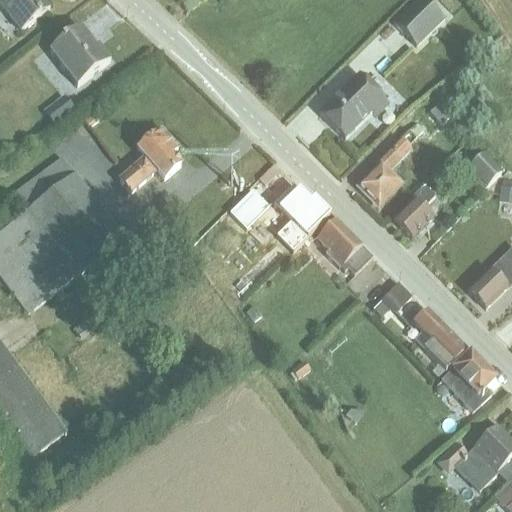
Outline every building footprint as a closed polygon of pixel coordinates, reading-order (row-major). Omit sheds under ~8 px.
[(39,0),(0,0),(0,10),(20,39),(52,18),(39,0)] [(416,54),(452,22),(432,0),(420,0),(391,26),(416,54)] [(51,59),(82,94),(112,68),(82,32),(51,59)] [(486,59),(496,72),(504,66),(511,76),(511,50),(507,44),(486,59)] [(364,75),(318,119),(347,150),(394,107),(364,75)] [(57,131),(76,113),(63,98),(43,115),(57,131)] [(440,105),(430,115),(444,128),(454,119),(440,105)] [(194,160),(161,125),(131,153),(138,161),(117,180),(130,194),(153,172),(166,186),(194,160)] [(415,157),(401,142),(358,186),(381,208),(402,187),(394,178),(415,157)] [(0,225),(0,278),(29,320),(133,246),(70,158),(17,195),(26,208),(0,225)] [(501,181),(481,162),(471,172),(491,191),(501,181)] [(511,208),(511,186),(503,184),(498,205),(511,208)] [(317,222),(287,192),(265,214),(295,244),(317,222)] [(246,195),(224,214),(237,229),(259,210),(246,195)] [(416,203),(395,225),(412,242),(434,220),(416,203)] [(362,268),(328,240),(304,268),(339,296),(362,268)] [(511,252),(472,283),(487,303),(511,284),(511,252)] [(239,301),(268,275),(258,265),(230,291),(239,301)] [(388,333),(418,308),(401,289),(372,314),(388,333)] [(478,422),(504,396),(424,317),(415,326),(435,346),(428,353),(451,375),(441,385),(478,422)] [(82,342),(96,331),(88,321),(74,332),(82,342)] [(0,341),(0,408),(33,455),(64,433),(0,341)] [(362,428),(361,414),(347,414),(348,428),(362,428)] [(511,445),(497,431),(455,474),(479,497),(498,477),(510,489),(511,486),(511,445)]
